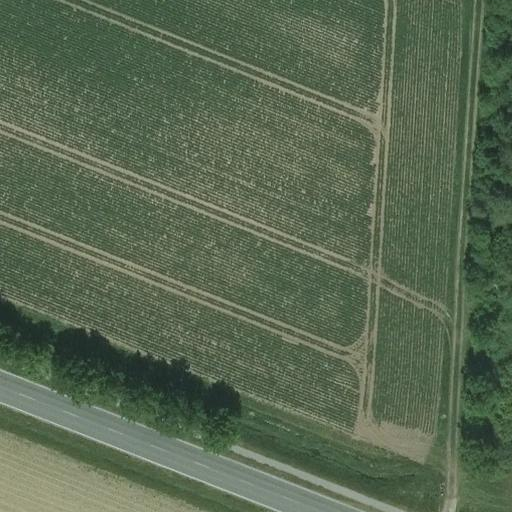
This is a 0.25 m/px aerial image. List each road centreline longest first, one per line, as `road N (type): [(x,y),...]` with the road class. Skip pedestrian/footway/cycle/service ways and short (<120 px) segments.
road 1 (track): [(448,511),(479,0)]
road 2 (secondary): [(0,386),(321,511)]
